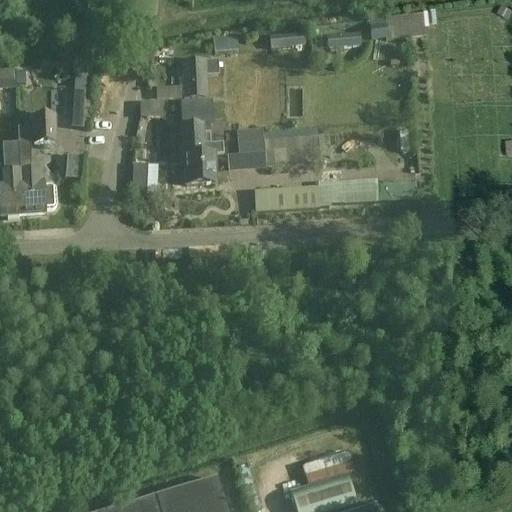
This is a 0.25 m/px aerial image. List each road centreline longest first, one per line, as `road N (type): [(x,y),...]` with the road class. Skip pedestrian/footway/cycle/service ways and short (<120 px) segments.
road 1 (unclassified): [(93,245),(511,222)]
road 2 (unclassified): [(93,245),(152,0)]
road 3 (track): [(313,0),(148,21)]
